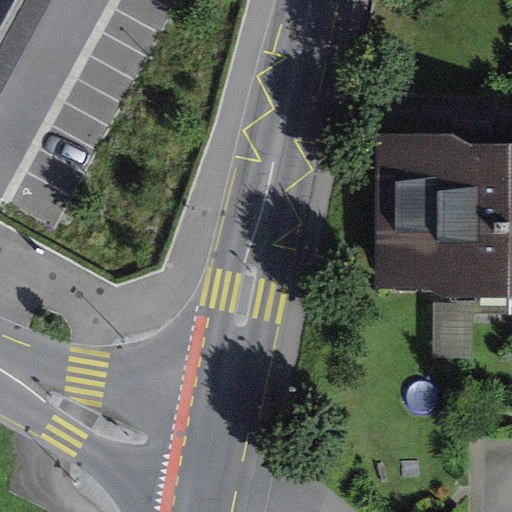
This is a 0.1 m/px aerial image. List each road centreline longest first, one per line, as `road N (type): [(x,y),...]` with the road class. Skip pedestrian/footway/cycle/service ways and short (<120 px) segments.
road 1 (tertiary): [(216,468),(312,0)]
road 2 (unclassified): [(216,468),(77,413),(0,370)]
